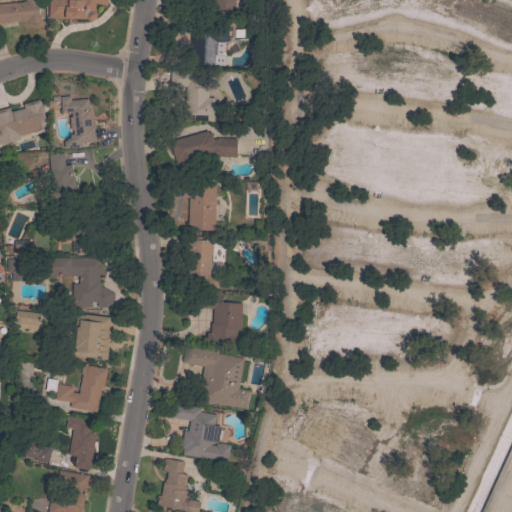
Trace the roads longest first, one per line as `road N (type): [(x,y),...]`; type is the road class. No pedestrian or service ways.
road 1 (residential): [(118,511),(150,299),(131,132),(143,0)]
road 2 (residential): [(0,69),(41,58),(134,67)]
road 3 (track): [(511,391),(453,511)]
